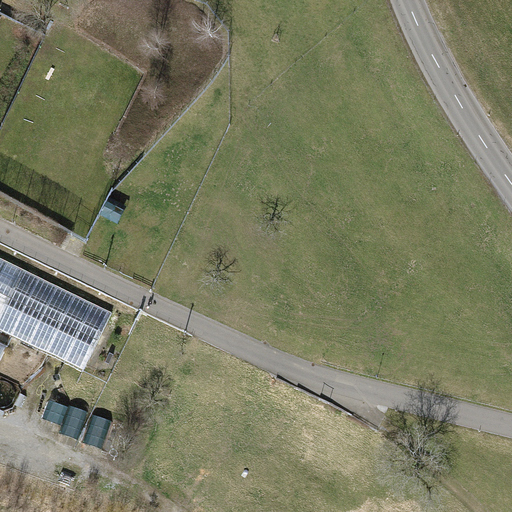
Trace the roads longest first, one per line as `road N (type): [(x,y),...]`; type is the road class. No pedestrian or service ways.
road 1 (unclassified): [(511,427),(291,370),(0,231)]
road 2 (tertiary): [(405,0),(452,95),(511,184)]
road 3 (track): [(346,387),(479,511)]
